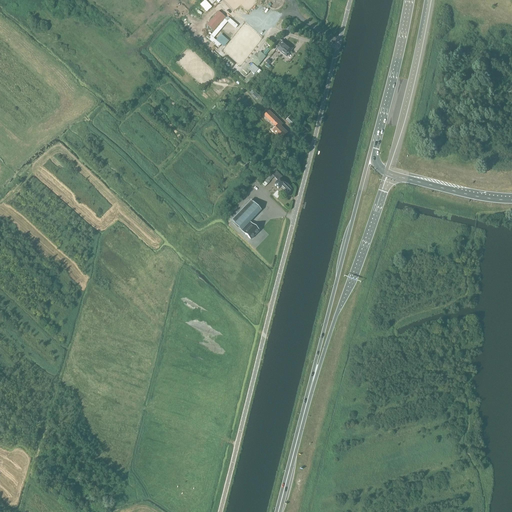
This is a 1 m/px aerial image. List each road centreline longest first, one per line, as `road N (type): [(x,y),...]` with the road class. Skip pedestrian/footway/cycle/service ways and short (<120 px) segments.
road 1 (unclassified): [(219,511),(349,0)]
road 2 (trunk): [(377,134),(315,370)]
road 3 (trunk): [(315,370),(386,172)]
road 4 (trunk): [(386,172),(428,0)]
road 5 (trunk): [(278,511),(315,370)]
road 6 (trunk): [(409,0),(377,134)]
road 7 (trunk): [(386,172),(511,200)]
